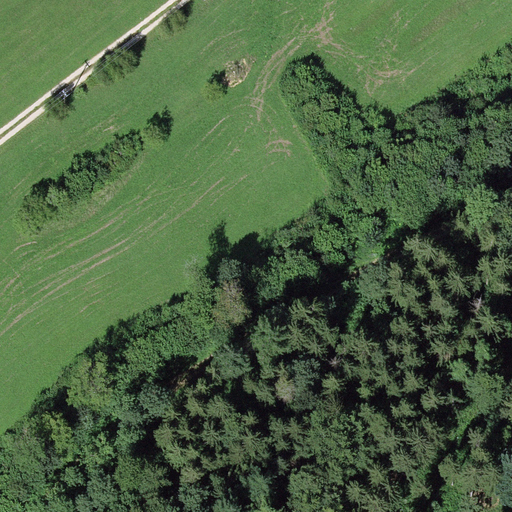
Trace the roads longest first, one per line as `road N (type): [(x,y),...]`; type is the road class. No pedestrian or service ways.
road 1 (track): [(511,196),(349,271),(205,358),(107,433),(37,511)]
road 2 (track): [(177,0),(0,136)]
